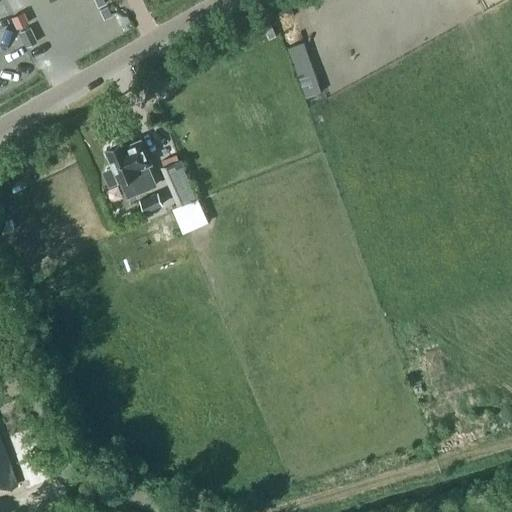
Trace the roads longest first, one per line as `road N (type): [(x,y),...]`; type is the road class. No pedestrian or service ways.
road 1 (unclassified): [(185,511),(66,473),(0,325)]
road 2 (unclassified): [(0,128),(224,0)]
